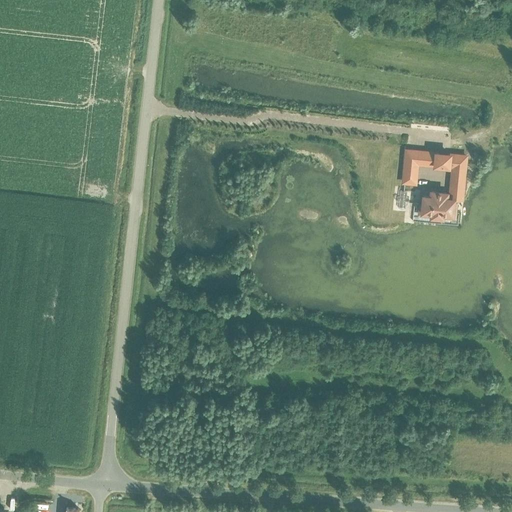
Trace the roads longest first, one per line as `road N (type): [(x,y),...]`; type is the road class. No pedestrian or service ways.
road 1 (tertiary): [(104,485),(158,0)]
road 2 (tertiary): [(477,511),(104,485)]
